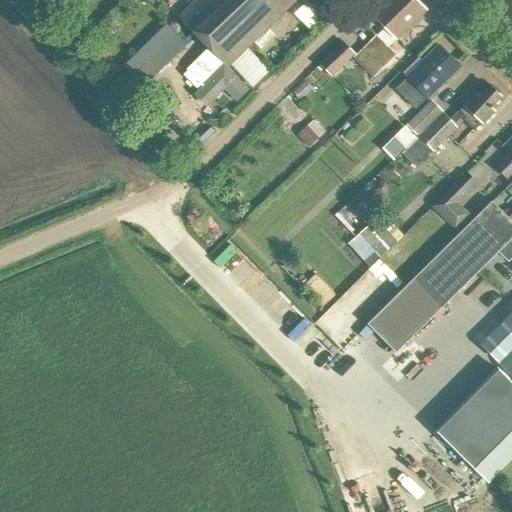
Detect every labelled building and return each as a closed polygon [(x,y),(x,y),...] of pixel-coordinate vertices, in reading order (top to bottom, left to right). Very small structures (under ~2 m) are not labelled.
[(195,0),(177,17),(223,65),(226,68),(296,0),(195,0)] [(415,0),(387,0),(371,15),(395,40),(425,10),(415,0)] [(312,25),(321,16),(314,9),(305,18),(312,25)] [(129,62),(150,83),(193,41),(172,20),(129,62)] [(376,61),(387,50),(375,37),(364,48),(376,61)] [(332,77),(355,54),(342,41),(319,64),(332,77)] [(425,99),(459,67),(439,46),(405,79),(425,99)] [(110,80),(121,69),(106,54),(95,64),(110,80)] [(236,103),(249,90),(226,68),(223,65),(194,95),(207,108),(224,91),(236,103)] [(433,153),(457,129),(464,121),(474,131),(481,123),(493,112),(489,108),(499,97),(499,93),(494,88),(489,87),(479,98),(474,93),(449,120),(442,114),(406,150),(419,163),(431,151),(433,153)] [(431,102),(406,127),(416,136),(441,112),(431,102)] [(309,148),(318,139),(306,127),(297,137),(309,148)] [(506,181),(511,175),(511,136),(501,148),(507,155),(494,168),(506,181)] [(394,138),(383,149),(393,159),(404,149),(394,138)] [(458,203),(476,183),(466,174),(446,195),(456,204),(458,203)] [(379,196),(385,196),(389,192),(389,185),(385,181),(379,181),(374,186),(374,192),(379,196)] [(458,203),(456,204),(446,195),(433,207),(455,229),(469,214),(458,203)] [(468,282),(498,253),(496,252),(509,239),(509,238),(511,235),(511,213),(507,218),(491,202),(367,325),(395,354),(468,282)] [(397,241),(376,219),(349,244),(369,266),(397,241)] [(321,309),(334,296),(315,275),(301,288),(321,309)] [(511,350),(497,366),(511,380),(511,350)] [(511,463),(511,395),(495,378),(439,435),(489,487),(511,463)]
